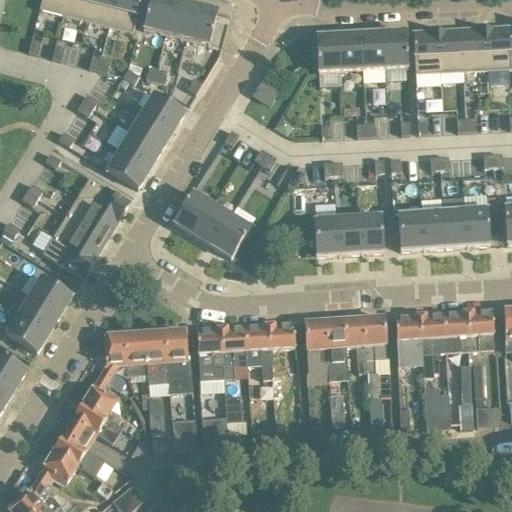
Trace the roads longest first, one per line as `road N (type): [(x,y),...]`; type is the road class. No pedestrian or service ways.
road 1 (residential): [(511,288),(220,308),(131,256)]
road 2 (residential): [(131,256),(275,0)]
road 3 (residential): [(0,464),(131,256)]
road 4 (residential): [(511,3),(331,8),(277,0)]
